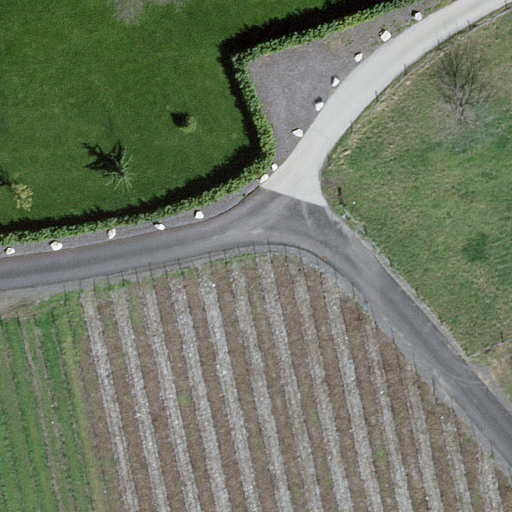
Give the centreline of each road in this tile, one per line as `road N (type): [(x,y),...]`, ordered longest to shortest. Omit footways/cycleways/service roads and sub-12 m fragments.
road 1 (track): [(511,467),(316,238),(270,217)]
road 2 (track): [(488,0),(400,44),(339,109),(270,217)]
road 3 (residential): [(270,217),(64,268),(0,275)]
